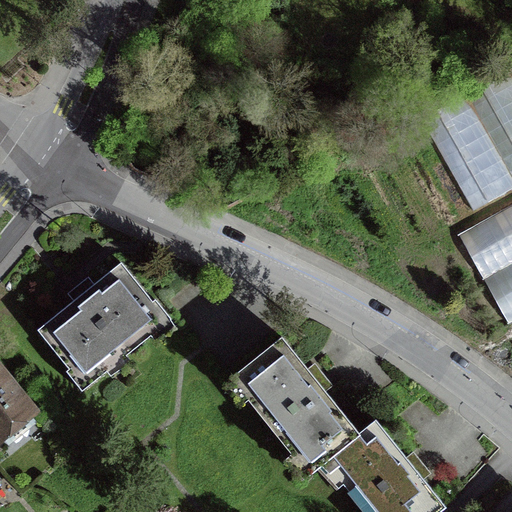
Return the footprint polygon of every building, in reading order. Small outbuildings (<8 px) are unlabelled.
[(511,75),(429,122),(477,206),(511,186),(511,75)] [(511,309),(511,209),(459,238),(500,315),(511,309)] [(62,244),(49,228),(38,237),(51,253),(62,244)] [(151,303),(120,265),(90,289),(36,332),(67,371),(65,373),(81,393),(170,321),(154,301),(151,303)] [(374,421),(357,435),(315,383),(280,339),(229,380),(307,477),(324,463),(363,511),(439,511),(444,508),(405,460),(374,421)] [(0,439),(33,413),(0,372),(0,439)]
